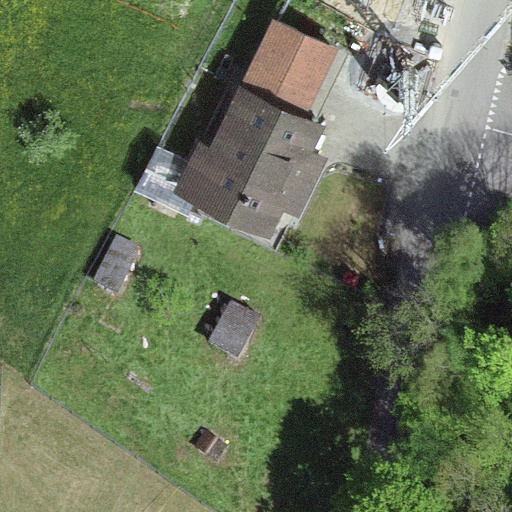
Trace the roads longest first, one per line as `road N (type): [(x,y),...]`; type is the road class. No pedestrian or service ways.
road 1 (residential): [(386,511),(459,124)]
road 2 (residential): [(486,0),(459,124)]
